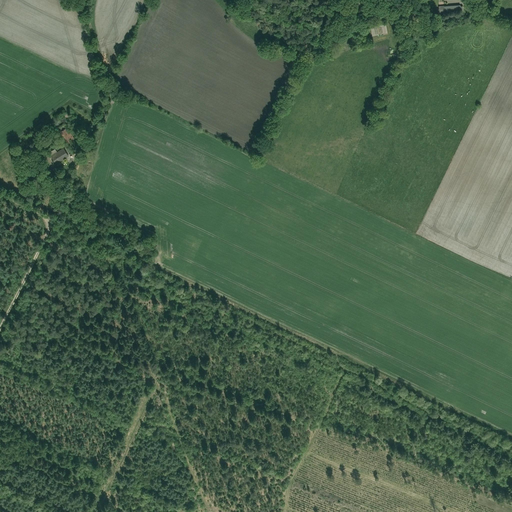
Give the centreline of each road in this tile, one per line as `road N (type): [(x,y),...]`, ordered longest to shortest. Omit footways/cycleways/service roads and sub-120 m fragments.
road 1 (track): [(284,511),(343,368),(334,349),(52,215)]
road 2 (track): [(209,511),(109,241)]
road 3 (track): [(0,324),(69,169)]
road 4 (track): [(95,511),(158,372)]
